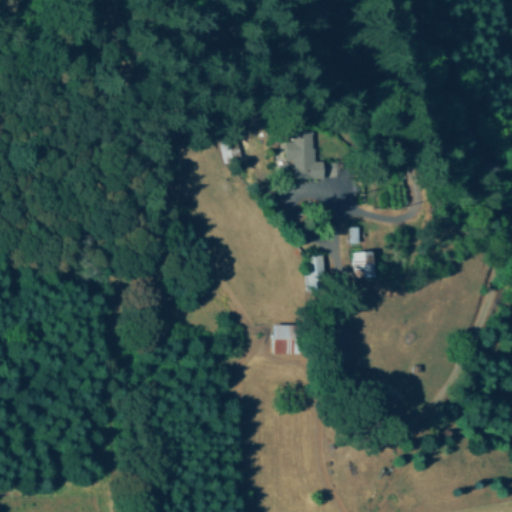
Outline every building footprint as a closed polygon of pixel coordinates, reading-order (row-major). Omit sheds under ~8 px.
[(322,159),(313,159),(313,129),(285,129),(285,158),(292,158),(292,177),(322,177),(322,159)] [(216,140),(222,161),(240,157),(234,135),(216,140)] [(357,225),(348,225),(348,241),(357,241),(357,225)] [(351,250),(352,276),(371,275),(370,249),(351,250)] [(307,289),(313,289),(313,277),(322,276),(321,254),(306,254),(307,289)]
